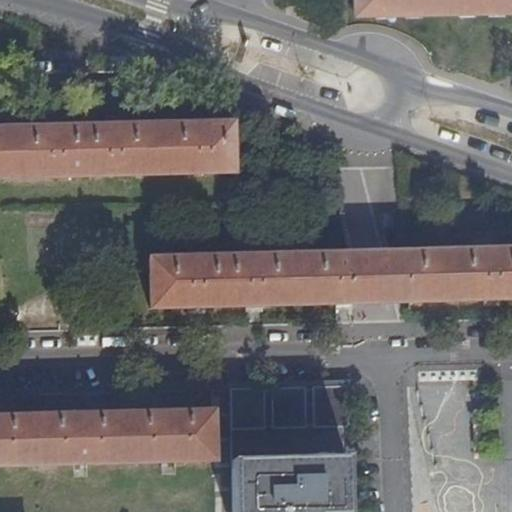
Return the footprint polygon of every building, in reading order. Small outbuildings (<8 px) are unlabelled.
[(511,0),(350,0),(351,10),(511,6),(511,0)] [(0,180),(231,173),(230,123),(0,129),(0,180)] [(376,211),(379,227),(391,226),(389,211),(376,211)] [(511,249),(386,252),(399,301),(511,297),(511,249)] [(349,253),(351,303),(399,301),(386,252),(349,253)] [(351,303),(349,253),(147,258),(148,309),(351,303)] [(125,316),(96,315),(96,330),(125,331),(125,316)] [(232,430),(261,429),(262,427),(268,429),(349,426),(348,384),(231,388),(232,430)] [(0,415),(0,466),(213,461),(210,410),(0,415)] [(232,461),(233,511),(348,511),(346,457),(232,461)]
